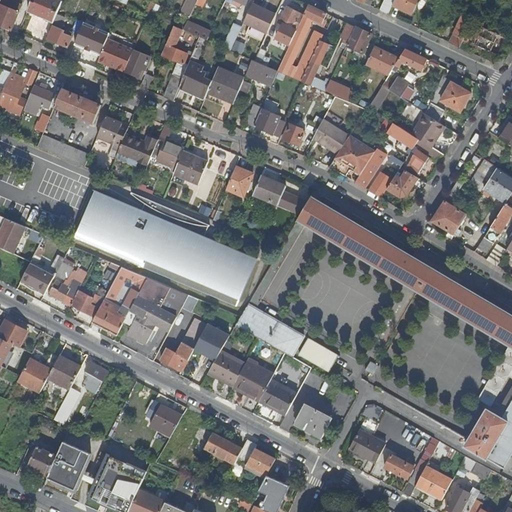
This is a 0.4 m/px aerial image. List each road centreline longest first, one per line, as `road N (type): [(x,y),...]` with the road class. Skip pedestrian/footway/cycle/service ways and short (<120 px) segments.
road 1 (residential): [(0,45),(336,185),(416,227)]
road 2 (residential): [(0,296),(323,466)]
road 3 (residential): [(503,90),(337,0)]
road 4 (residential): [(416,227),(503,90)]
